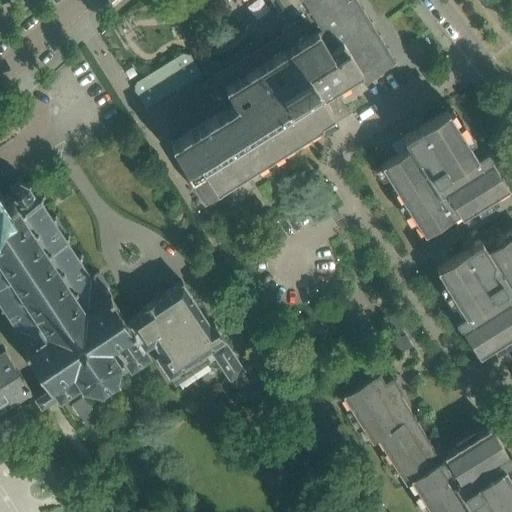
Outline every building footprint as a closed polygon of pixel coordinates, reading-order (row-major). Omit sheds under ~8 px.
[(222,110),(170,143),(189,173),(187,174),(203,200),(219,189),(220,189),(217,185),(254,162),(271,151),(318,122),(321,125),(321,126),(335,117),(335,116),(328,104),(339,97),(339,98),(341,97),(341,96),(352,89),(352,90),(354,89),(353,88),(365,81),(365,82),(396,62),(395,60),(394,61),(387,50),(388,49),(387,48),(386,48),(379,37),(380,36),(379,35),(378,35),(372,24),(371,22),(370,22),(363,11),(364,11),(363,9),(362,9),(356,0),(348,0),(270,0),(271,1),(276,9),(276,10),(277,11),(284,22),(284,23),(284,24),(285,25),(283,32),(282,32),(282,33),(281,33),(282,34),(276,38),(271,41),(270,40),(268,41),(269,42),(258,49),(257,48),(256,49),(256,50),(245,57),(244,56),(243,57),(243,58),(232,65),(231,64),(230,65),(230,66),(224,70),(224,69),(205,81),(204,81),(222,110)] [(136,82),(134,89),(145,107),(201,74),(190,54),(182,53),(136,82)] [(381,164),(375,168),(381,178),(387,175),(404,201),(398,205),(410,224),(416,220),(424,233),(448,218),(459,212),(461,214),(474,206),(477,212),(493,203),(489,196),(493,194),(507,185),(490,157),(490,156),(491,154),(487,149),(485,148),(476,154),(468,141),(473,138),(461,119),(456,122),(447,108),(420,125),(418,127),(411,131),(403,136),(409,147),(397,154),(382,164),(381,164)] [(0,302),(2,305),(0,305),(0,309),(3,307),(15,325),(9,328),(10,331),(8,332),(19,349),(21,347),(24,352),(26,351),(33,363),(30,365),(36,373),(39,371),(47,383),(45,383),(48,388),(34,396),(33,397),(40,406),(53,398),(55,396),(58,400),(78,388),(80,390),(83,386),(97,388),(98,394),(102,393),(101,387),(113,379),(118,382),(120,379),(117,376),(129,369),(130,370),(150,357),(143,347),(151,342),(159,352),(155,355),(155,356),(174,384),(207,362),(214,358),(229,378),(233,375),(237,373),(243,369),(225,344),(222,339),(224,338),(216,326),(213,323),(210,325),(182,281),(165,292),(151,302),(142,308),(142,309),(126,320),(122,315),(125,312),(120,304),(117,306),(109,295),(111,294),(98,275),(95,271),(89,274),(78,258),(82,255),(80,252),(76,255),(66,238),(70,236),(68,233),(67,234),(55,217),(56,216),(55,214),(51,216),(39,199),(44,196),(43,194),(42,194),(35,183),(37,182),(36,180),(35,179),(28,184),(27,184),(21,181),(21,179),(18,179),(17,179),(17,181),(12,185),(9,184),(8,186),(10,188),(10,193),(6,194),(4,195),(3,195),(0,191),(0,302)] [(463,250),(436,268),(445,282),(439,285),(451,304),(456,301),(464,313),(455,319),(454,321),(458,327),(460,327),(461,327),(479,355),(492,347),(496,353),(511,342),(511,337),(511,335),(511,334),(511,234),(487,250),(481,240),(472,245),(465,249),(463,250)] [(391,344),(397,354),(412,345),(406,335),(391,344)] [(0,407),(29,389),(5,350),(0,352),(0,407)] [(280,373),(270,358),(256,367),(266,382),(280,373)] [(379,373),(343,396),(352,411),(346,414),(357,433),(364,429),(372,442),(377,439),(385,452),(379,456),(391,475),(397,471),(405,484),(411,481),(418,493),(413,497),(422,511),(430,511),(511,511),(511,479),(504,467),(511,461),(511,456),(510,453),(509,453),(508,453),(490,425),(488,426),(476,434),(473,429),(454,441),(457,445),(445,453),(440,444),(437,445),(437,446),(434,448),(428,439),(429,438),(428,436),(427,437),(414,416),(415,416),(414,414),(413,415),(400,394),(401,394),(401,392),(393,378),(391,378),(384,382),(379,373)] [(87,427),(88,426),(98,419),(100,418),(84,395),(71,404),(87,427)]
